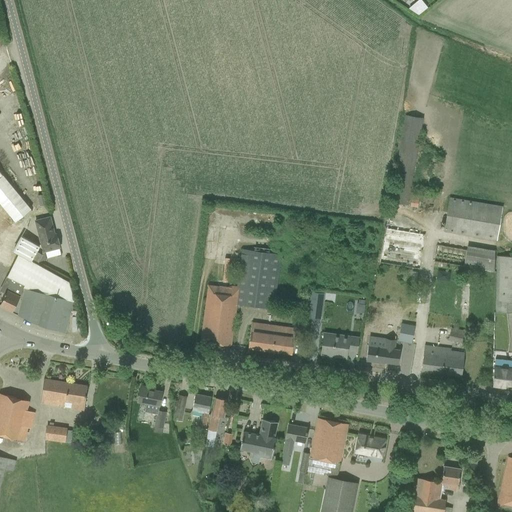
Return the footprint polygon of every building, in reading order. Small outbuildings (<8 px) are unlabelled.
[(405,116),(390,202),(390,203),(407,206),(422,119),(405,116)] [(2,175),(0,176),(0,203),(15,222),(31,209),(2,175)] [(35,202),(41,201),(38,190),(32,192),(35,202)] [(410,207),(418,208),(420,195),(411,194),(410,207)] [(502,206),(449,198),(443,232),(496,241),(502,206)] [(50,217),(35,221),(43,252),(59,248),(56,234),(54,234),(50,217)] [(375,261),(412,268),(418,234),(395,230),(394,235),(385,233),(381,252),(377,252),(375,261)] [(246,242),(260,244),(261,234),(247,233),(246,242)] [(18,254),(7,276),(9,278),(24,285),(11,312),(40,326),(65,332),(73,300),(68,282),(37,265),(42,255),(37,252),(40,246),(21,237),(13,252),(18,254)] [(429,243),(426,261),(486,268),(489,247),(460,243),(460,247),(429,243)] [(208,285),(200,342),(230,346),(236,304),(273,309),(280,255),(242,249),(237,287),(222,285),(222,287),(208,285)] [(511,302),(511,256),(496,256),(495,312),(511,313),(511,302)] [(435,279),(449,281),(450,273),(437,270),(435,279)] [(5,295),(0,305),(0,306),(11,312),(24,285),(9,278),(3,289),(7,291),(6,294),(5,293),(4,295),(5,295)] [(308,317),(320,319),(323,293),(311,292),(308,317)] [(251,323),(248,348),(291,354),(295,329),(251,323)] [(411,343),(414,326),(401,323),(398,340),(411,343)] [(461,343),(464,331),(451,327),(448,340),(461,343)] [(323,336),(322,344),(321,354),(346,358),(347,351),(356,353),(358,338),(341,336),(341,339),(323,336)] [(368,345),(366,361),(384,363),(384,362),(398,364),(400,350),(391,349),(392,342),(386,341),(385,348),(368,345)] [(424,345),(421,371),(461,376),(464,353),(450,351),(450,349),(424,345)] [(511,360),(494,359),(493,386),(511,388),(511,360)] [(40,403),(64,407),(71,408),(71,409),(84,411),(87,386),(43,379),(40,403)] [(158,411),(162,392),(149,389),(149,387),(140,385),(137,402),(146,404),(144,412),(157,415),(155,426),(167,429),(170,413),(158,411)] [(0,434),(23,441),(27,428),(30,429),(34,413),(26,411),(29,401),(0,393),(0,434)] [(195,394),(193,404),(192,410),(202,412),(201,417),(199,417),(197,428),(198,428),(196,437),(203,438),(211,397),(195,394)] [(182,421),(186,397),(178,395),(173,420),(182,421)] [(223,417),(224,410),(226,400),(215,398),(213,407),(208,430),(216,431),(219,416),(223,417)] [(136,408),(134,419),(141,420),(143,409),(136,408)] [(318,418),(316,428),(307,471),(336,477),(347,424),(318,418)] [(272,456),(275,438),(274,438),(277,422),(262,419),(260,431),(262,431),(261,435),(243,432),(239,449),(251,452),(250,460),(251,461),(253,462),(255,462),(257,462),(259,462),(260,453),(272,456)] [(288,424),(286,434),(282,452),(290,454),(293,441),(304,443),(307,428),(288,424)] [(44,440),(65,442),(67,427),(46,425),(44,440)] [(483,439),(483,434),(461,430),(460,434),(483,439)] [(223,444),(230,446),(232,435),(225,433),(223,444)] [(359,434),(355,452),(382,457),(385,439),(359,434)] [(298,471),(299,471),(298,475),(304,477),(305,472),(304,472),(308,454),(302,453),(298,471)] [(0,480),(3,469),(11,471),(14,460),(0,456),(0,480)] [(495,510),(501,511),(511,511),(511,457),(508,457),(495,510)] [(414,477),(412,487),(411,495),(413,496),(410,511),(450,511),(451,508),(444,506),(445,500),(436,499),(436,497),(434,496),(435,490),(442,491),(443,488),(457,490),(460,469),(443,466),(441,482),(414,477)] [(350,511),(357,483),(312,474),(303,511),(350,511)] [(304,478),(298,477),(295,489),(301,491),(304,478)]
